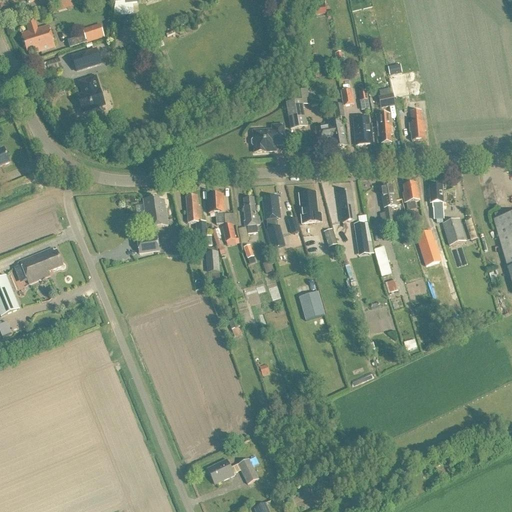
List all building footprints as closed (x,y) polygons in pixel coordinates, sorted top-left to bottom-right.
[(66,11),(64,3),(62,3),(56,5),(58,14),(66,11)] [(315,18),(326,16),(325,7),(314,9),(315,18)] [(47,28),(36,31),(33,21),(24,23),(28,34),(21,36),(26,54),(37,50),(38,54),(54,49),(47,28)] [(86,44),(104,39),(100,26),(83,32),(86,44)] [(97,51),(72,59),(77,75),(102,67),(97,51)] [(59,61),(46,65),(49,74),(62,70),(59,61)] [(402,75),(400,66),(388,69),(390,78),(402,75)] [(83,97),(77,99),(82,114),(89,112),(90,112),(96,110),(97,109),(104,107),(99,91),(98,92),(95,80),(79,85),(83,97)] [(381,111),(396,108),(393,96),(391,97),(390,90),(380,92),(381,98),(378,99),(381,111)] [(341,93),(344,109),(354,107),(351,92),(341,93)] [(395,103),(398,113),(404,111),(401,101),(395,103)] [(287,105),(291,132),(307,129),(306,119),(305,120),(303,111),(304,111),(303,102),(287,105)] [(363,114),(371,112),(369,102),(361,103),(363,114)] [(335,120),(343,119),(341,109),(333,110),(335,120)] [(425,136),(426,135),(425,126),(422,126),(421,113),(411,114),(412,126),(410,126),(411,135),(412,135),(412,144),(425,143),(425,136)] [(381,146),(391,146),(390,139),(391,139),(391,130),(390,130),(389,117),(376,118),(377,140),(381,140),(381,146)] [(373,147),(372,129),(369,129),(368,120),(353,121),(354,130),(355,149),(373,147)] [(333,151),(346,148),(342,125),(329,127),(329,128),(315,131),(318,145),(331,143),(333,151)] [(276,147),(285,147),(284,127),(272,128),(272,132),(253,133),(254,139),(251,142),(252,147),(254,149),(255,155),(272,154),(276,149),(276,147)] [(0,167),(9,163),(3,148),(0,149),(0,167)] [(403,187),(405,195),(403,195),(405,205),(406,205),(408,213),(416,212),(415,204),(420,203),(417,185),(403,187)] [(382,197),(384,211),(384,210),(385,215),(380,216),(381,226),(387,225),(387,228),(394,227),(391,209),(397,208),(394,195),(393,195),(392,188),(381,190),(383,197),(382,197)] [(443,225),(443,221),(444,221),(443,205),(442,188),(430,189),(431,206),(432,206),(433,210),(434,222),(437,221),(437,225),(443,225)] [(343,225),(356,223),(352,193),(339,195),(343,225)] [(321,217),(317,217),(315,195),(300,197),(303,227),(322,225),(321,217)] [(217,227),(225,226),(225,215),(224,215),(223,197),(208,198),(209,216),(216,216),(217,227)] [(210,238),(207,238),(206,224),(201,224),(200,208),(198,208),(197,198),(186,199),(188,225),(197,225),(198,249),(211,248),(210,238)] [(263,203),(265,222),(266,222),(267,232),(272,251),(285,248),(279,228),(276,229),(275,221),(281,220),(278,198),(265,199),(266,202),(263,203)] [(159,200),(144,202),(148,230),(168,227),(164,202),(160,203),(159,200)] [(256,227),(260,227),(259,219),(256,219),(254,201),(254,200),(244,201),(245,210),(244,210),(245,223),(244,223),(245,229),(247,228),(248,236),(257,235),(256,227)] [(511,216),(494,222),(507,270),(511,285),(511,216)] [(293,236),(299,234),(295,220),(288,222),(293,236)] [(474,241),(481,239),(474,220),(468,222),(474,241)] [(450,248),(466,243),(459,221),(443,226),(450,248)] [(367,244),(364,225),(359,226),(354,226),(357,246),(358,246),(367,244)] [(222,230),(226,244),(236,242),(233,227),(222,230)] [(329,249),(337,246),(332,231),(324,234),(329,249)] [(426,268),(441,264),(432,233),(416,238),(426,268)] [(139,256),(160,254),(158,240),(137,242),(139,256)] [(244,250),(248,261),(250,266),(256,264),(254,259),(250,247),(244,250)] [(50,278),(48,273),(62,267),(56,253),(53,255),(52,251),(19,265),(29,288),(50,278)] [(307,261),(304,251),(295,253),(298,264),(299,264),(302,275),(310,272),(307,262),(307,261)] [(220,274),(219,254),(206,255),(208,275),(211,275),(220,274)] [(377,263),(382,279),(391,276),(387,261),(377,263)] [(266,276),(274,273),(271,263),(263,266),(266,276)] [(463,278),(475,275),(473,266),(461,269),(463,278)] [(276,275),(268,277),(271,289),(279,288),(276,275)] [(19,312),(6,278),(0,280),(0,318),(0,319),(19,312)] [(386,285),(389,295),(398,293),(395,282),(386,285)] [(249,297),(239,300),(247,330),(268,325),(258,287),(247,290),(249,297)] [(300,300),(307,324),(325,318),(319,294),(300,300)] [(454,304),(439,308),(446,331),(462,327),(454,304)] [(231,332),(240,329),(237,321),(228,325),(231,332)] [(0,333),(2,339),(11,335),(7,324),(0,326),(0,333)] [(387,353),(398,350),(397,345),(383,349),(386,357),(388,356),(387,353)] [(262,378),(270,376),(267,366),(260,369),(262,378)] [(249,462),(238,467),(241,473),(248,487),(258,482),(252,469),(259,466),(255,459),(249,462)] [(231,480),(234,478),(227,462),(207,471),(214,487),(231,479),(231,480)] [(403,481),(414,476),(410,468),(400,472),(403,481)] [(288,488),(301,483),(299,479),(286,484),(288,488)]
